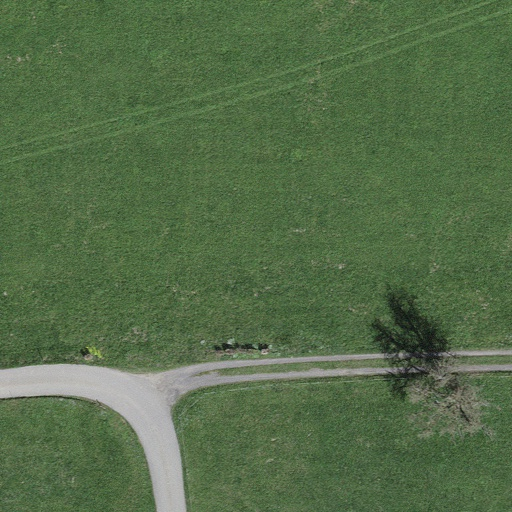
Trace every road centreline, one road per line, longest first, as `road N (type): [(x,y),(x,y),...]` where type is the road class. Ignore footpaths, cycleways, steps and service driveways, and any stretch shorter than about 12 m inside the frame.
road 1 (track): [(132,391),(208,374),(511,361)]
road 2 (unclassified): [(171,511),(155,418),(132,391),(82,378),(0,384)]
